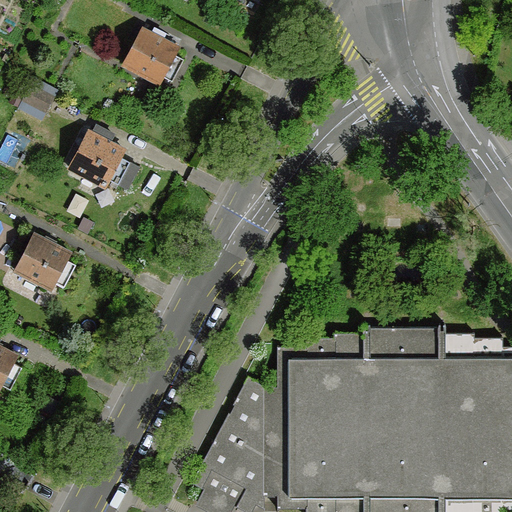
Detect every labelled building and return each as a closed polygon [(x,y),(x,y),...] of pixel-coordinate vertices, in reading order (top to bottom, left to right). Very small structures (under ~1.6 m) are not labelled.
[(143,28),(125,65),(161,83),(165,76),(175,56),(180,46),(143,28)] [(175,56),(165,76),(173,81),(184,60),(175,56)] [(55,97),(32,85),(25,100),(47,111),(55,97)] [(90,131),(71,167),(107,186),(110,179),(122,158),(126,149),(90,131)] [(122,158),(110,179),(119,183),(131,162),(122,158)] [(35,233),(16,270),(52,288),(55,282),(67,260),(71,251),(35,233)] [(76,265),(67,260),(55,282),(65,287),(76,265)] [(250,376),(191,482),(205,490),(197,506),(207,511),(231,511),(235,507),(242,511),(249,511),(254,504),(263,508),(266,493),(280,494),(280,507),(309,508),(308,511),(506,511),(506,507),(511,507),(511,346),(504,346),(504,337),(475,337),(476,333),(447,333),(447,328),(364,327),(364,333),(335,333),(335,337),(306,337),(307,346),(278,346),(279,384),(265,384),(250,376)] [(0,344),(0,388),(2,384),(13,363),(18,354),(0,344)] [(23,367),(13,363),(2,384),(11,388),(23,367)]
